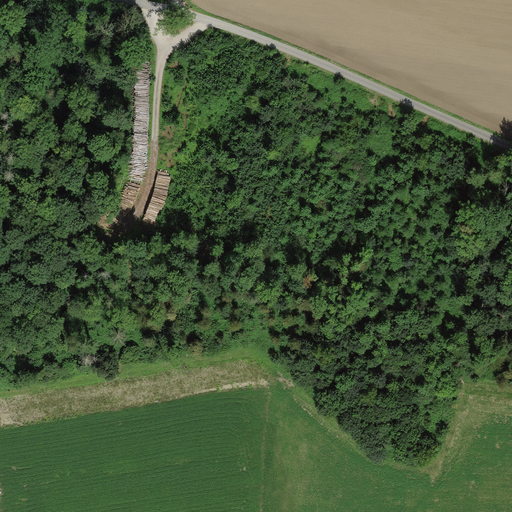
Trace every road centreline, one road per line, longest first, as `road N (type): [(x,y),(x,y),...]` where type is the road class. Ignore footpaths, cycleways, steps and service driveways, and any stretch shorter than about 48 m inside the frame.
road 1 (track): [(511,150),(268,43),(121,0)]
road 2 (track): [(0,243),(92,245),(117,236),(140,205),(153,167),(173,0)]
